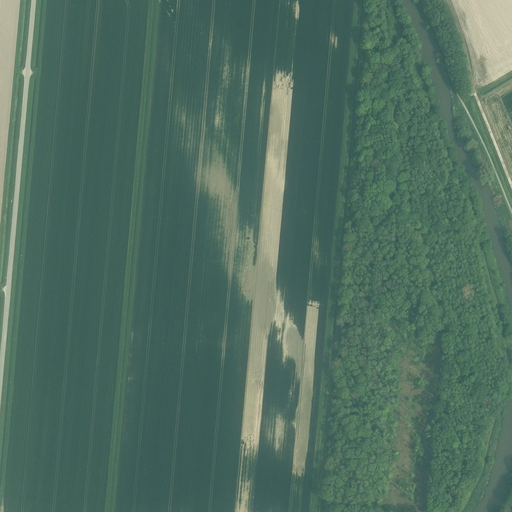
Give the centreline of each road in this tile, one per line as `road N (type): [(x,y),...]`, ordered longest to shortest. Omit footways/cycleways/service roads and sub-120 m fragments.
road 1 (track): [(390,0),(474,207),(506,341),(439,337),(423,511)]
road 2 (track): [(318,511),(363,0)]
road 3 (unclassified): [(0,382),(33,0)]
